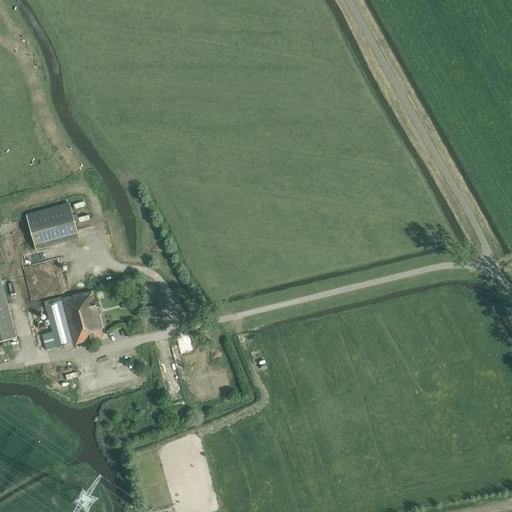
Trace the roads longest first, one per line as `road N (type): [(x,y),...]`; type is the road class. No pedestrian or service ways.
road 1 (unclassified): [(511,292),(347,0)]
road 2 (track): [(91,194),(110,261),(160,279),(179,330)]
road 3 (track): [(199,434),(262,406),(236,316)]
